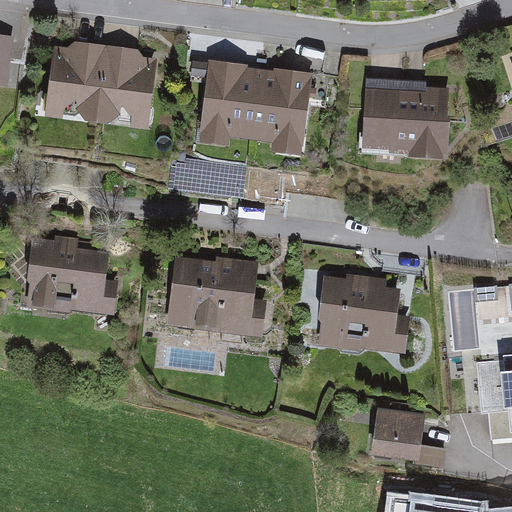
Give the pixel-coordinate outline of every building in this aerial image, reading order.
[(0,92),(12,95),(20,41),(0,38),(0,92)] [(160,58),(60,45),(51,116),(151,129),(160,58)] [(309,80),(209,68),(201,139),(301,151),(309,80)] [(455,91),(370,83),(364,155),(448,163),(455,91)] [(111,245),(30,240),(25,311),(106,317),(111,245)] [(262,268),(181,259),(173,330),(254,339),(262,268)] [(407,282),(326,273),(318,344),(399,353),(407,282)] [(456,342),(479,340),(478,324),(455,325),(456,342)] [(511,363),(484,364),(486,414),(511,413),(511,363)] [(451,439),(381,429),(376,461),(446,471),(451,439)]
